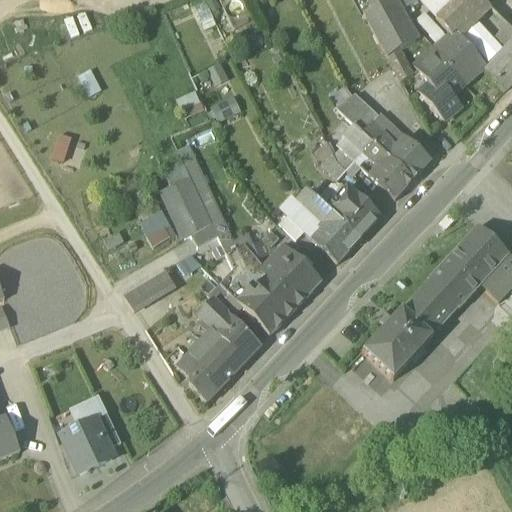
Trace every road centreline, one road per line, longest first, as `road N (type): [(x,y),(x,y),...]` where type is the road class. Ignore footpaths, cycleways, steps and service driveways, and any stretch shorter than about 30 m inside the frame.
road 1 (residential): [(511,120),(215,443)]
road 2 (track): [(215,443),(179,413),(0,131)]
